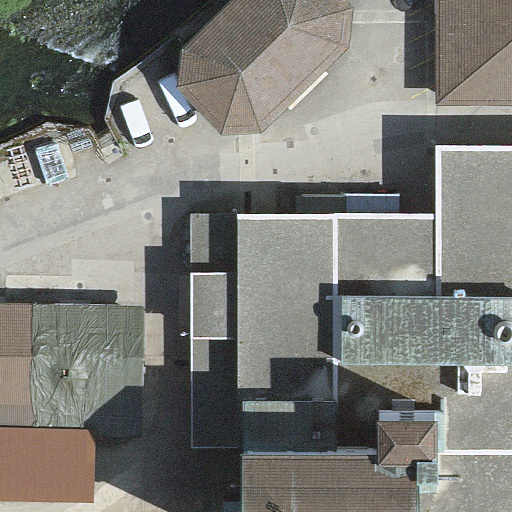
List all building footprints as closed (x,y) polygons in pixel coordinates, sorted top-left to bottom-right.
[(244,0),(195,50),(189,90),(235,134),(273,133),(359,46),(364,8),(355,0),(244,0)] [(511,0),(442,0),(442,105),(511,105),(511,0)] [(256,449),(256,511),(511,511),(511,162),(447,163),(447,212),(284,213),(284,189),(254,189),(254,214),(204,214),(205,449),(256,449)] [(148,309),(0,309),(0,405),(149,405),(148,309)] [(94,435),(0,432),(0,492),(93,494),(94,435)]
